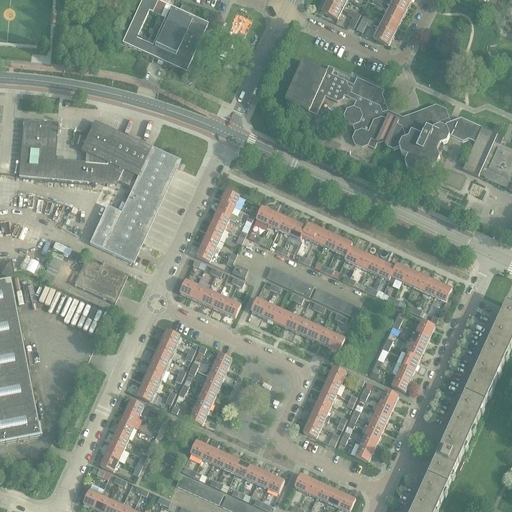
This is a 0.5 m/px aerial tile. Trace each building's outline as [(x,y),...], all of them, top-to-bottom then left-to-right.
[(122,44),(143,54),(190,75),(191,73),(187,71),(201,40),(203,34),(208,25),(190,17),(192,13),(192,12),(182,7),(181,7),(179,12),(173,9),(174,5),(174,4),(167,0),(163,0),(161,4),(153,0),(142,0),(123,43),(122,44)] [(343,12),(348,1),(346,0),(329,0),(327,4),(343,12)] [(404,16),(410,6),(399,0),(393,0),(389,8),(404,16)] [(337,22),(343,12),(327,4),(322,15),(337,22)] [(399,27),(404,16),(389,8),(383,19),(399,27)] [(354,30),(358,22),(352,19),(348,27),(354,30)] [(393,38),(399,27),(383,19),(378,30),(393,38)] [(362,35),(367,26),(366,26),(361,23),(356,32),(362,35)] [(388,49),(393,38),(378,30),(372,41),(388,49)] [(499,136),(482,129),(466,122),(455,126),(451,124),(447,112),(435,107),(404,119),(388,112),(382,97),(384,92),(357,80),(354,86),(332,77),(334,71),(329,68),(326,74),(303,64),(285,103),(316,118),(325,99),(336,104),(342,102),(344,98),(356,103),(353,110),(346,112),(343,118),(346,125),(352,128),(355,134),(352,141),(355,148),(361,151),(368,148),(375,151),(377,145),(383,142),(386,149),(392,152),(399,149),(401,156),(407,159),(405,165),(408,172),(415,175),(421,172),(424,166),(430,169),(437,167),(440,159),(438,152),(440,147),(447,144),(450,138),(463,143),(468,141),(475,144),(463,172),(479,179),(480,177),(510,191),(509,193),(511,194),(511,151),(504,148),(506,143),(502,141),(500,146),(494,143),(499,136)] [(134,266),(177,170),(180,163),(152,150),(94,124),(91,131),(81,153),(87,155),(86,165),(54,162),(55,146),(56,147),(58,126),(24,123),(19,178),(117,186),(118,183),(133,189),(121,215),(106,208),(89,246),(134,266)] [(343,161),(345,156),(346,154),(340,151),(337,158),(343,161)] [(237,206),(240,199),(227,193),(222,204),(235,210),(238,211),(240,207),(237,206)] [(230,222),(235,210),(222,204),(217,215),(230,222)] [(255,219),(257,213),(259,210),(249,205),(245,215),(249,217),(255,219)] [(267,228),(273,214),(262,210),(257,223),(267,228)] [(278,232),(284,219),(273,214),(267,228),(278,232)] [(225,233),(230,222),(217,215),(212,226),(225,233)] [(252,225),(255,219),(249,217),(246,222),(244,228),(249,231),(252,225)] [(289,237),(295,224),(284,219),(278,232),(289,237)] [(303,239),(307,230),(295,224),(289,237),(301,243),(303,239)] [(220,243),(225,233),(212,226),(207,237),(220,243)] [(313,244),(319,231),(308,226),(307,230),(303,239),(313,244)] [(325,249),(330,236),(319,231),(313,244),(325,249)] [(244,242),(247,235),(242,233),(239,239),(244,242)] [(335,254),(341,241),(330,236),(325,249),(323,252),(327,254),(329,251),(335,254)] [(217,249),(220,243),(207,237),(202,247),(215,254),(218,255),(220,251),(217,249)] [(347,259),(351,250),(353,246),(341,241),(335,254),(347,259)] [(210,265),(215,254),(202,247),(197,259),(210,265)] [(293,261),(295,255),(284,250),(281,255),(293,261)] [(356,268),(361,255),(351,250),(347,259),(345,263),(356,268)] [(234,263),(237,257),(232,255),(231,257),(229,256),(227,259),(229,260),(234,263)] [(305,260),(295,255),(293,261),(303,265),(305,260)] [(367,273),(373,260),(361,255),(356,268),(367,273)] [(26,258),(21,269),(39,277),(44,266),(26,258)] [(127,280),(128,278),(87,259),(74,287),(115,305),(115,306),(127,280)] [(309,268),(312,263),(305,260),(303,265),(309,268)] [(378,278),(384,265),(373,260),(367,273),(378,278)] [(0,263),(0,272),(1,276),(10,274),(13,274),(11,261),(0,263)] [(199,270),(201,264),(195,262),(193,267),(199,270)] [(328,270),(317,265),(315,270),(326,275),(328,270)] [(391,279),(395,270),(384,265),(378,278),(389,283),(391,279)] [(52,286),(58,272),(48,267),(42,281),(52,286)] [(245,281),(248,273),(236,267),(232,276),(245,281)] [(402,284),(408,271),(397,267),(395,270),(391,279),(402,284)] [(272,282),(277,271),(272,269),(267,280),(272,282)] [(337,280),(341,273),(335,270),(333,272),(328,270),(326,275),(337,280)] [(221,280),(223,274),(216,271),(214,277),(221,280)] [(277,285),(282,274),(277,271),(272,282),(277,285)] [(413,289),(419,276),(408,271),(402,284),(413,289)] [(283,287),(288,276),(282,274),(277,285),(283,287)] [(288,290),(293,279),(288,276),(283,287),(288,290)] [(424,294),(430,282),(419,276),(413,289),(424,294)] [(237,287),(239,282),(234,279),(231,285),(237,287)] [(293,292),(298,281),(293,279),(288,290),(293,292)] [(17,311),(11,280),(0,281),(0,446),(41,438),(17,311)] [(299,295),(304,284),(298,281),(293,292),(299,295)] [(191,300),(197,287),(186,282),(180,295),(191,300)] [(244,300),(250,287),(243,284),(239,282),(237,287),(243,290),(239,298),(244,300)] [(435,299),(440,286),(430,282),(424,294),(435,299)] [(304,297),(309,286),(304,284),(299,295),(304,297)] [(370,295),(372,290),(362,285),(361,286),(359,291),(364,293),(366,294),(370,295)] [(383,295),(376,292),(378,287),(375,285),(372,290),(370,295),(382,301),(384,295),(383,295)] [(309,300),(314,288),(309,286),(304,297),(309,300)] [(446,304),(452,291),(440,286),(435,299),(446,304)] [(202,305),(207,292),(197,287),(191,300),(202,305)] [(318,303),(323,292),(317,290),(312,301),(318,303)] [(213,310),(219,297),(207,292),(202,305),(213,310)] [(323,306),(328,295),(323,292),(318,303),(323,306)] [(390,297),(384,294),(383,295),(384,295),(382,301),(392,306),(394,300),(390,298),(390,297)] [(328,308),(333,297),(328,295),(323,306),(328,308)] [(224,315),(230,303),(219,297),(213,310),(224,315)] [(333,311),(339,299),(333,297),(328,308),(333,311)] [(310,303),(299,298),(296,303),(307,308),(310,303)] [(339,313),(344,302),(339,299),(333,311),(339,313)] [(406,305),(395,300),(394,300),(392,306),(403,311),(406,305)] [(262,319),(268,306),(257,301),(251,314),(262,319)] [(344,315),(349,304),(344,302),(339,313),(344,315)] [(235,320),(241,308),(230,303),(224,315),(235,320)] [(321,308),(310,303),(307,308),(312,310),(312,311),(318,313),(321,308)] [(349,318),(354,307),(349,304),(344,315),(349,318)] [(273,324),(279,311),(268,306),(262,319),(273,324)] [(462,461),(511,349),(511,308),(507,306),(413,511),(438,511),(457,471),(460,472),(465,462),(462,461)] [(355,320),(360,309),(354,307),(349,318),(355,320)] [(414,316),(417,310),(411,308),(409,313),(414,316)] [(427,316),(422,313),(420,312),(421,309),(418,308),(417,310),(414,316),(425,321),(427,316)] [(284,329),(290,316),(279,311),(273,324),(284,329)] [(295,334),(301,321),(290,316),(284,329),(295,334)] [(306,339),(312,326),(305,323),(307,320),(303,317),(301,321),(295,334),(306,339)] [(400,327),(403,321),(397,318),(395,324),(400,327)] [(436,326),(439,320),(433,318),(430,323),(436,326)] [(430,340),(435,329),(422,323),(417,334),(430,340)] [(316,344),(323,331),(312,326),(306,339),(316,344)] [(328,349),(334,336),(323,331),(316,344),(328,349)] [(176,349),(180,339),(168,333),(162,344),(176,349)] [(425,351),(430,340),(417,334),(412,345),(425,351)] [(390,349),(396,337),(390,335),(385,346),(390,349)] [(340,354),(346,341),(334,336),(328,349),(340,354)] [(419,362),(425,351),(412,345),(408,343),(406,348),(410,350),(407,356),(419,362)] [(170,361),(175,350),(176,349),(162,344),(157,355),(170,361)] [(385,359),(390,349),(385,346),(380,356),(385,359)] [(204,356),(207,351),(201,348),(199,354),(204,356)] [(165,372),(170,362),(170,361),(157,355),(152,366),(165,372)] [(191,363),(194,357),(188,355),(187,357),(185,361),(191,363)] [(227,373),(232,362),(220,356),(214,368),(227,373)] [(380,370),(385,359),(380,356),(375,368),(380,370)] [(415,372),(419,362),(407,356),(402,366),(415,372)] [(196,373),(199,367),(194,364),(191,371),(196,373)] [(160,383),(165,373),(165,372),(152,366),(147,377),(160,383)] [(410,383),(415,372),(402,366),(397,378),(410,383)] [(222,384),(227,373),(214,368),(209,379),(222,384)] [(381,377),(378,376),(379,372),(380,370),(375,368),(370,379),(377,382),(382,384),(383,381),(383,379),(381,377)] [(347,380),(348,376),(334,369),(329,380),(342,386),(345,388),(348,380),(347,380)] [(184,380),(186,374),(181,372),(178,377),(184,380)] [(155,393),(160,383),(147,377),(142,388),(155,393)] [(181,385),(184,380),(178,377),(177,379),(176,383),(181,385)] [(404,395),(410,383),(397,378),(392,389),(404,395)] [(217,395),(222,384),(209,379),(204,389),(217,395)] [(337,397),(342,386),(329,380),(324,391),(337,397)] [(359,394),(365,383),(359,380),(354,392),(359,394)] [(186,395),(189,389),(184,386),(181,392),(186,395)] [(152,400),(155,394),(155,393),(142,388),(137,399),(154,406),(156,401),(152,400)] [(212,406),(217,395),(204,389),(202,396),(198,394),(196,398),(200,400),(199,401),(212,406)] [(367,399),(370,392),(365,390),(362,397),(367,399)] [(338,403),(340,398),(337,397),(324,391),(319,402),(332,408),(335,402),(338,403)] [(181,405),(185,398),(186,395),(181,392),(176,403),(181,405)] [(393,410),(399,399),(386,393),(380,405),(393,410)] [(171,407),(174,401),(168,399),(168,400),(165,405),(171,407)] [(207,417),(212,406),(199,401),(197,407),(193,405),(191,410),(194,411),(207,417)] [(335,409),(332,408),(319,402),(314,413),(327,419),(330,412),(333,414),(335,409)] [(139,420),(144,409),(131,403),(126,414),(139,420)] [(389,420),(393,410),(380,405),(376,415),(389,420)] [(176,417),(179,411),(174,408),(171,414),(176,417)] [(202,428),(207,417),(194,411),(189,422),(202,428)] [(357,421),(360,414),(355,412),(352,419),(357,421)] [(328,424),(329,421),(330,420),(327,419),(314,413),(309,424),(322,430),(325,423),(328,424)] [(134,431),(138,421),(139,420),(126,414),(121,425),(134,431)] [(383,432),(389,420),(376,415),(371,426),(383,432)] [(352,432),(357,421),(352,419),(347,429),(352,432)] [(161,430),(163,424),(158,421),(155,427),(161,430)] [(317,441),(322,430),(309,424),(304,435),(317,441)] [(129,442),(133,432),(134,431),(121,425),(116,436),(129,442)] [(378,443),(383,432),(371,426),(366,437),(378,443)] [(348,442),(352,432),(347,429),(342,440),(348,442)] [(334,449),(340,438),(333,435),(328,446),(334,449)] [(124,453),(129,442),(116,436),(110,447),(124,453)] [(373,454),(378,443),(366,437),(363,436),(362,440),(364,441),(361,448),(373,454)] [(151,452),(154,446),(148,443),(145,449),(151,452)] [(202,461),(208,448),(197,443),(191,456),(202,461)] [(119,464),(124,453),(110,447),(105,457),(119,464)] [(213,466),(219,453),(208,448),(202,461),(213,466)] [(368,465),(373,454),(361,448),(356,459),(368,465)] [(224,471),(230,458),(219,453),(213,466),(224,471)] [(114,475),(119,464),(105,457),(100,468),(114,475)] [(235,476),(241,463),(230,458),(224,471),(235,476)] [(33,474),(38,465),(28,461),(23,469),(33,474)] [(246,481),(252,468),(241,463),(235,476),(246,481)] [(140,474),(143,467),(138,465),(135,471),(140,474)] [(257,486),(263,473),(252,468),(246,481),(257,486)] [(194,479),(196,474),(185,469),(182,474),(194,479)] [(103,480),(105,474),(99,471),(97,477),(103,480)] [(268,491),(274,478),(263,473),(257,486),(268,491)] [(207,479),(196,474),(194,479),(204,484),(207,479)] [(182,491),(187,480),(181,477),(176,488),(182,491)] [(306,495),(312,482),(301,477),(295,490),(306,495)] [(279,496),(285,483),(274,478),(268,491),(279,496)] [(113,484),(120,487),(122,482),(116,479),(113,484)] [(187,493),(192,482),(187,480),(182,491),(187,493)] [(192,495),(197,485),(192,482),(187,493),(192,495)] [(317,500),(323,487),(312,482),(306,495),(317,500)] [(198,498),(203,487),(197,485),(192,495),(198,498)] [(203,500),(208,489),(203,487),(198,498),(203,500)] [(328,505),(334,492),(323,487),(317,500),(328,505)] [(135,494),(142,497),(144,491),(138,488),(135,494)] [(208,503),(213,492),(208,489),(203,500),(208,503)] [(214,505),(219,494),(213,492),(208,503),(214,505)] [(339,510),(345,497),(334,492),(328,505),(339,510)] [(95,511),(101,498),(90,493),(84,506),(95,511)] [(219,508),(224,497),(219,494),(214,505),(219,508)] [(250,498),(240,494),(238,499),(248,503),(250,498)] [(343,511),(351,511),(356,502),(345,497),(339,510),(343,511)] [(96,511),(106,511),(111,503),(101,498),(95,511),(96,511)] [(164,507),(167,501),(160,498),(158,504),(164,507)] [(227,511),(232,500),(227,498),(222,509),(227,511)] [(228,511),(233,511),(237,503),(232,500),(227,511),(228,511)] [(168,511),(174,511),(177,506),(170,503),(167,501),(164,507),(169,509),(168,511)] [(120,511),(123,508),(111,503),(106,511),(120,511)] [(239,511),(243,505),(237,503),(233,511),(239,511)]
